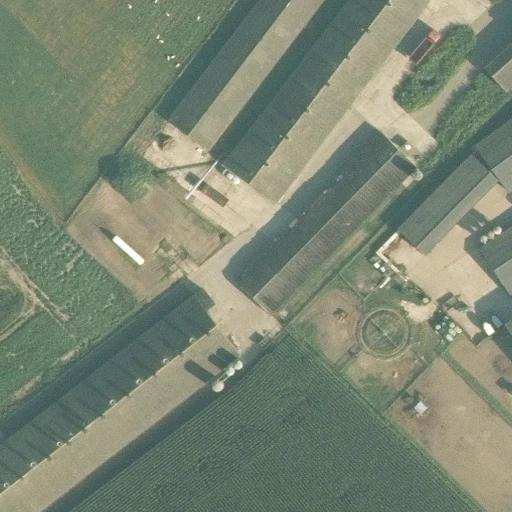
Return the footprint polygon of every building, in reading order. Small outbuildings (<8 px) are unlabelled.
[(325,0),(259,0),(167,120),(208,152),(325,0)] [(274,202),(427,1),(425,0),(352,0),(226,166),(274,202)] [(511,43),(483,69),(505,93),(511,86),(511,43)] [(511,118),(473,147),(509,195),(511,192),(511,118)] [(416,167),(381,134),(247,270),(247,269),(235,282),(270,316),(282,304),(281,304),(416,167)] [(398,231),(423,256),(497,181),(472,156),(398,231)] [(511,296),(511,227),(479,250),(510,297),(511,296)] [(0,511),(32,511),(237,353),(208,315),(217,308),(204,292),(0,450),(0,511)]
